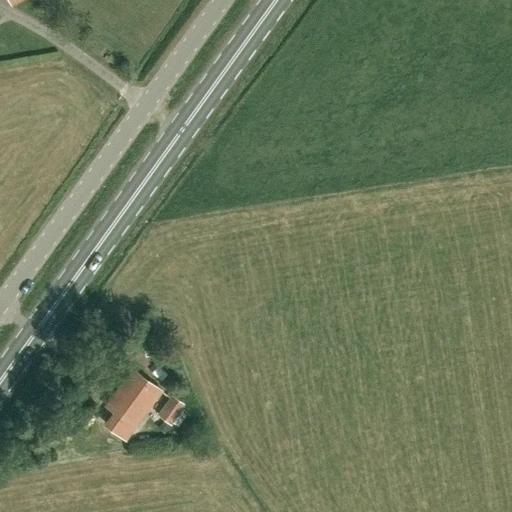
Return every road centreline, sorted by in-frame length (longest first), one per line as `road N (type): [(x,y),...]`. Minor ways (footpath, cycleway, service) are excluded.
road 1 (primary): [(17,360),(176,147)]
road 2 (unclassified): [(0,311),(145,103)]
road 3 (primary): [(176,147),(283,0)]
road 4 (unclassified): [(145,103),(221,0)]
